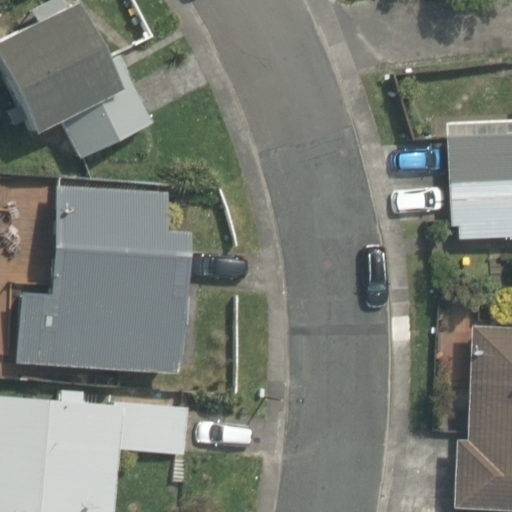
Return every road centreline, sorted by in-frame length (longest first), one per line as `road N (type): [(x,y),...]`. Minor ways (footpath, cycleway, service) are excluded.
road 1 (residential): [(333,511),(341,315),(304,134),(237,0)]
road 2 (unknown): [(304,134),(511,94)]
